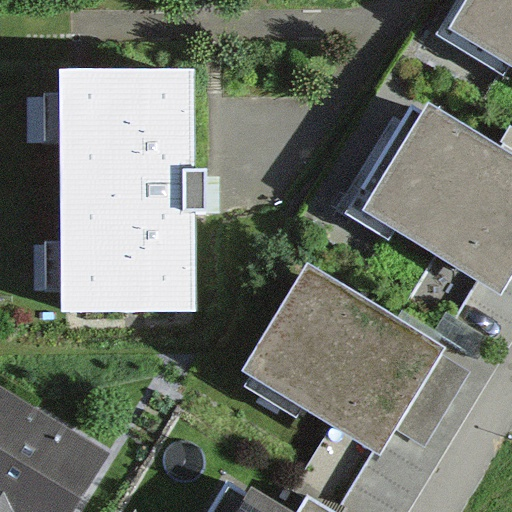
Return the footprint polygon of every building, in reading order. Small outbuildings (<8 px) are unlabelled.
[(511,0),(468,0),(445,41),(511,79),(511,0)] [(193,68),(54,70),(59,319),(198,316),(193,68)] [(511,255),(511,161),(417,105),(350,218),(486,299),(511,255)] [(445,357),(307,273),(240,382),(378,466),(445,357)] [(77,511),(108,458),(0,397),(0,511),(77,511)] [(272,511),(236,492),(225,511),(272,511)]
